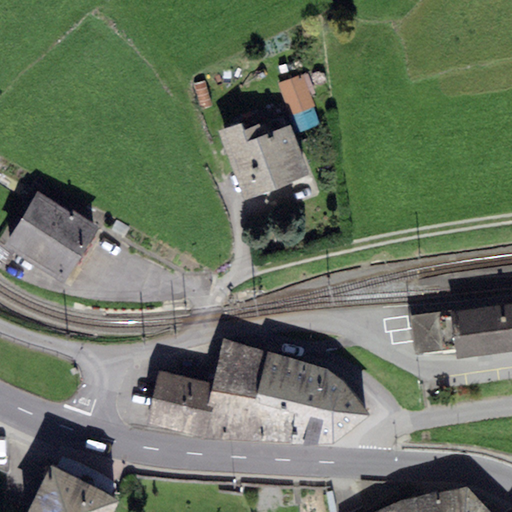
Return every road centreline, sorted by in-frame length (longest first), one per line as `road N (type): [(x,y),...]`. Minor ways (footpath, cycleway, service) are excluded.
road 1 (primary): [(371,464),(199,455),(88,434)]
road 2 (residential): [(511,357),(426,365),(336,326),(236,330)]
road 3 (track): [(242,268),(511,220)]
road 4 (unclassified): [(236,330),(317,350),(349,367),(396,427)]
road 5 (primary): [(511,483),(447,467),(371,464)]
road 6 (residential): [(236,330),(110,357)]
